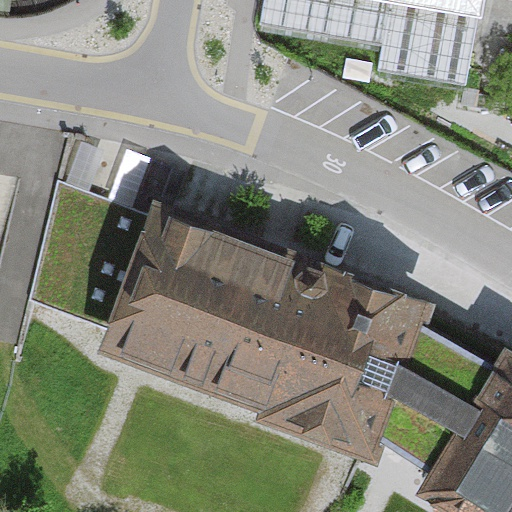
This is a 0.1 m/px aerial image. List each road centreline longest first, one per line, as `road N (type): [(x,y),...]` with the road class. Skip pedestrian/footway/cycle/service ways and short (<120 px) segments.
road 1 (residential): [(161,94),(287,133),(511,252)]
road 2 (residential): [(0,66),(161,94)]
